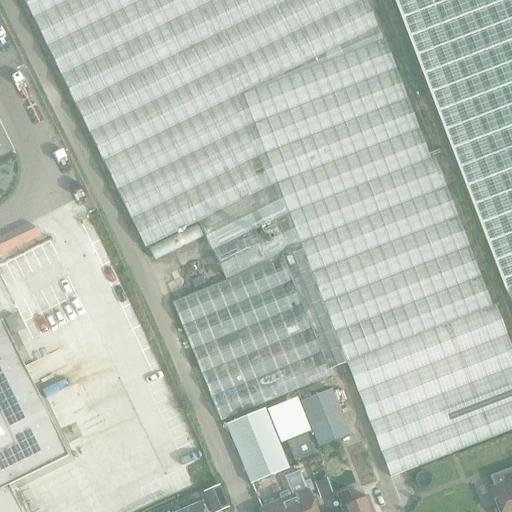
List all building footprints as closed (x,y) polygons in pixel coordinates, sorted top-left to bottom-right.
[(22,0),(144,250),(196,224),(278,184),(304,248),(281,258),(326,371),(346,363),(390,476),(511,429),(511,351),(495,308),(491,309),(434,159),(429,161),(383,41),(381,41),(363,0),(22,0)] [(511,0),(396,0),(511,302),(511,0)] [(278,184),(196,224),(226,281),(281,258),(304,248),(278,184)] [(226,281),(172,304),(220,423),(329,377),(326,371),(281,258),(226,281)] [(12,315),(4,319),(9,330),(18,326),(12,315)] [(0,489),(8,486),(67,456),(0,320),(0,489)] [(319,447),(349,435),(331,390),(301,403),(319,447)] [(250,484),(286,469),(263,410),(226,425),(250,484)] [(293,462),(312,455),(304,436),(285,444),(293,462)] [(511,511),(511,467),(489,477),(493,488),(491,489),(499,511),(511,511)] [(260,511),(316,511),(300,471),(285,478),(293,497),(260,511)] [(326,478),(314,483),(320,499),(332,494),(326,478)] [(8,486),(0,489),(0,511),(20,511),(8,486)] [(204,492),(212,511),(215,511),(226,508),(218,486),(204,492)] [(341,511),(371,511),(366,496),(351,501),(347,491),(335,496),(341,511)] [(206,511),(202,502),(179,511),(206,511)]
